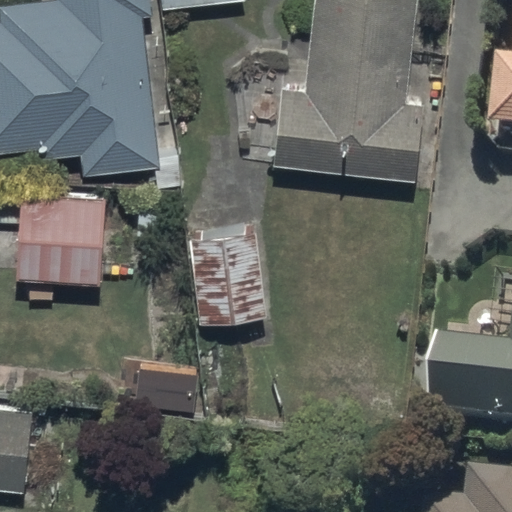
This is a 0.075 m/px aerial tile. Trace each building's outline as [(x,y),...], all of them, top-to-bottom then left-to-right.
[(150,0),(0,0),(0,140),(41,136),(43,147),(80,143),(82,161),(160,152),(144,8),(151,7),(150,0)] [(412,0),(310,0),(303,78),(279,76),(272,151),(413,164),(420,95),(404,93),(412,0)] [(511,57),(500,56),(494,124),(511,125),(511,57)] [(17,192),(13,281),(99,286),(104,196),(17,192)] [(270,319),(258,235),(190,244),(201,329),(270,319)] [(511,343),(440,341),(437,419),(511,422),(511,343)] [(31,413),(0,409),(0,490),(22,493),(31,413)] [(511,511),(511,470),(473,466),(469,502),(428,498),(426,511),(511,511)]
